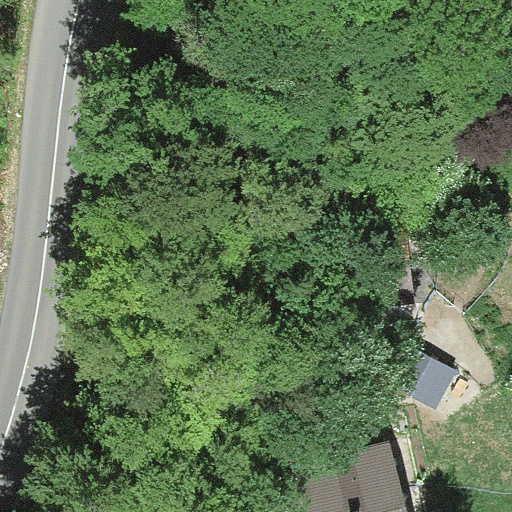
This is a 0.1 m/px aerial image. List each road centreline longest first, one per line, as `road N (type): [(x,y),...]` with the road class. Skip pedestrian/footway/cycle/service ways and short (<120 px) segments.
road 1 (track): [(228,0),(232,194),(259,331),(268,511)]
road 2 (tertiary): [(86,0),(43,277),(0,434)]
